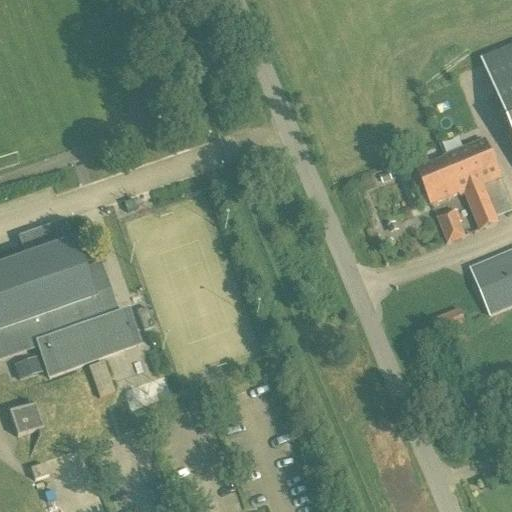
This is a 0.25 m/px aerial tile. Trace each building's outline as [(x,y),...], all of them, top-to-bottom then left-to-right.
[(511,47),(481,61),(508,125),(511,135),(511,47)] [(501,181),(501,180),(485,142),(445,158),(446,161),(417,173),(431,206),(458,195),(459,197),(463,195),(479,234),(500,225),(498,220),(484,188),(501,181)] [(448,246),(466,238),(455,212),(437,220),(448,246)] [(49,381),(50,381),(50,380),(137,349),(137,350),(138,350),(127,316),(116,320),(109,298),(99,270),(83,276),(73,247),(64,222),(17,239),(26,264),(0,272),(0,362),(38,349),(49,381)] [(511,252),(469,271),(490,319),(511,310),(511,252)] [(143,335),(153,331),(146,311),(136,314),(143,335)] [(438,337),(466,326),(459,311),(432,321),(438,337)] [(38,365),(16,373),(19,383),(42,375),(38,365)] [(113,396),(108,381),(103,366),(89,370),(100,401),(113,396)] [(17,440),(43,431),(35,407),(8,416),(17,440)] [(30,472),(34,484),(48,479),(44,467),(30,472)]
